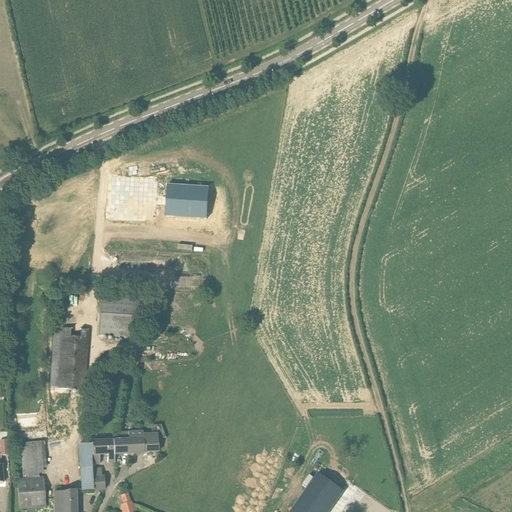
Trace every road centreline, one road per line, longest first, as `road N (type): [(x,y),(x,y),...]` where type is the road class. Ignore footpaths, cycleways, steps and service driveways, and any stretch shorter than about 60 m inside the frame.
road 1 (track): [(404,511),(351,280),(425,0)]
road 2 (tertiary): [(0,185),(120,125),(270,68),(394,0)]
